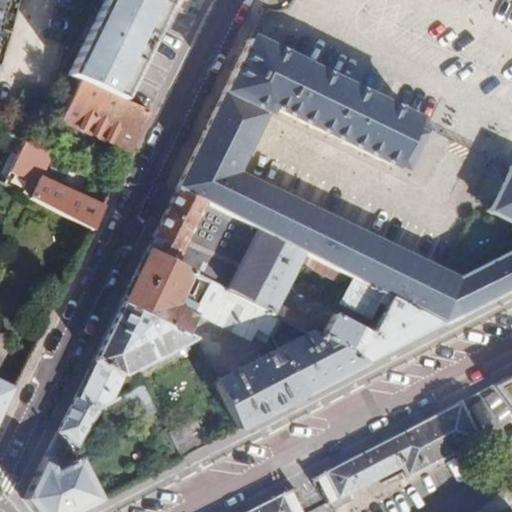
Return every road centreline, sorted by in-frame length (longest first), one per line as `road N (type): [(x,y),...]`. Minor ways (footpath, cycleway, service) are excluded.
road 1 (residential): [(0,470),(232,0)]
road 2 (tertiary): [(176,511),(511,343)]
road 3 (unknown): [(494,130),(453,205),(425,225),(386,216),(263,154)]
road 4 (unknown): [(494,130),(363,54),(351,36),(348,0)]
road 5 (unknown): [(390,0),(421,4),(511,49)]
